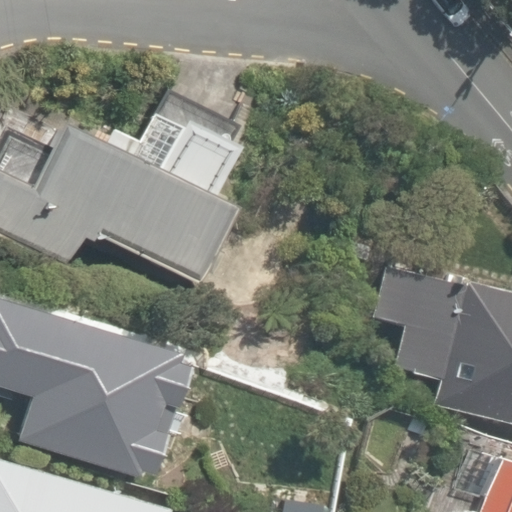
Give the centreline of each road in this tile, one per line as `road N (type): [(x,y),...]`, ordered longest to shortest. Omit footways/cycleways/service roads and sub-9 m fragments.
road 1 (residential): [(48,0),(329,16),(365,0)]
road 2 (residential): [(408,0),(511,123)]
